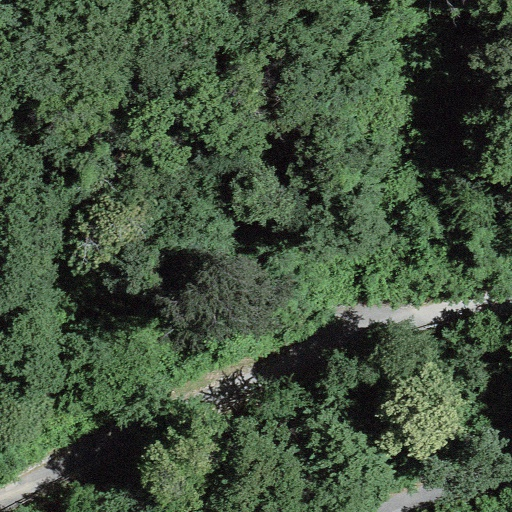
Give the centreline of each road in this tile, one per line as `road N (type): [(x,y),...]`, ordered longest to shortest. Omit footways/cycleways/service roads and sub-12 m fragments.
road 1 (unclassified): [(511,302),(339,342),(142,425),(0,500)]
road 2 (unclassified): [(382,511),(511,478)]
